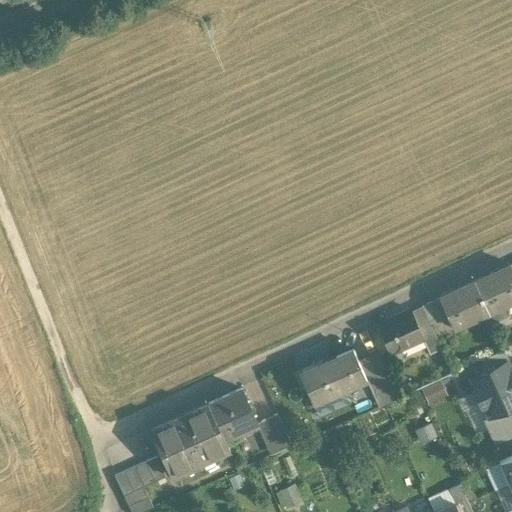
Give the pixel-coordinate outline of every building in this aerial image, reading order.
[(511,270),(509,264),(473,281),(488,312),(511,301),(511,270)] [(473,281),(454,290),(441,297),(440,296),(438,296),(453,328),(488,312),(473,281)] [(410,310),(377,325),(390,352),(422,338),(422,337),(417,326),(410,310)] [(440,349),(428,321),(417,326),(422,337),(422,338),(429,354),(440,349)] [(351,349),(298,373),(312,402),(365,379),(351,349)] [(378,353),(362,361),(376,390),(391,383),(378,353)] [(505,362),(471,378),(476,391),(473,392),(479,407),(483,405),(488,418),(489,418),(511,407),(511,374),(511,375),(505,362)] [(391,383),(376,390),(383,405),(398,398),(391,383)] [(239,388),(208,403),(208,404),(226,444),(243,436),(240,431),(255,424),(239,388)] [(208,404),(149,431),(169,475),(228,448),(226,444),(208,404)] [(511,407),(489,418),(488,418),(483,420),(494,445),(511,437),(511,407)] [(511,456),(499,463),(509,485),(511,483),(511,456)] [(290,504),(306,498),(299,482),(284,488),(290,504)] [(471,511),(459,485),(448,490),(454,504),(455,504),(458,511),(471,511)]
